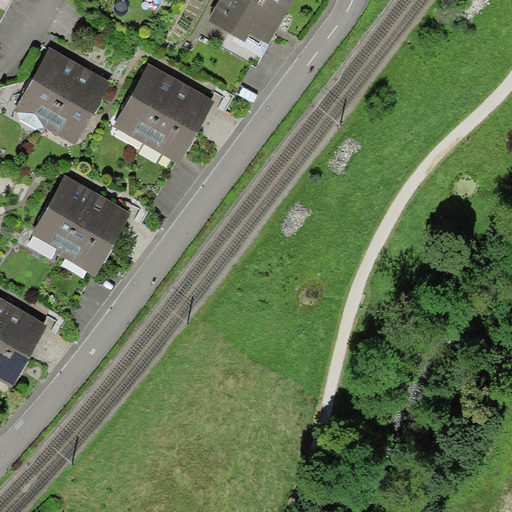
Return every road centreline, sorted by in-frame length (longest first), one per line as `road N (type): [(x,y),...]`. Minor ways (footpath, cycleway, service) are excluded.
road 1 (residential): [(351,0),(347,17),(0,457)]
road 2 (track): [(294,511),(357,286),(383,223),(511,80)]
